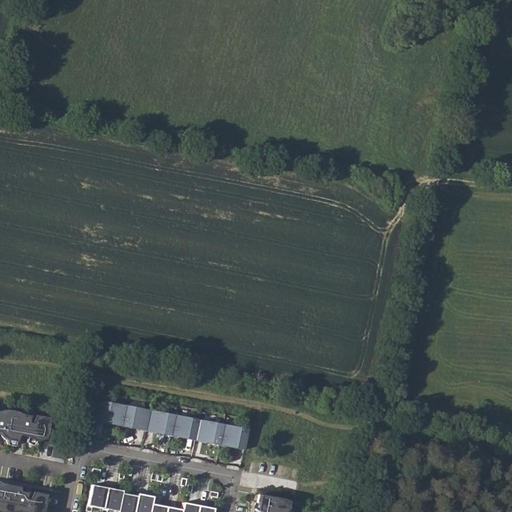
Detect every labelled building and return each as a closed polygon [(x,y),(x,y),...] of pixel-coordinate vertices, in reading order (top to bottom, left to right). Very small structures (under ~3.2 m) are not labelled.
[(99,400),(95,421),(242,450),(245,428),(99,400)] [(0,435),(4,439),(16,441),(22,440),(23,436),(27,437),(35,442),(44,439),(46,426),(46,418),(33,416),(29,423),(26,422),(27,416),(19,414),(11,411),(4,410),(0,410),(0,435)] [(0,511),(13,511),(14,511),(41,511),(43,502),(44,495),(31,492),(27,499),(24,498),(25,492),(18,491),(18,486),(2,484),(0,483),(0,511)] [(90,485),(85,511),(90,511),(91,507),(101,509),(100,511),(105,511),(106,510),(116,511),(211,511),(212,508),(181,502),(180,510),(150,504),(151,496),(136,493),(135,496),(120,493),(121,491),(90,485)] [(282,511),(286,508),(286,500),(257,495),(255,510),(259,511),(258,511),(282,511)]
